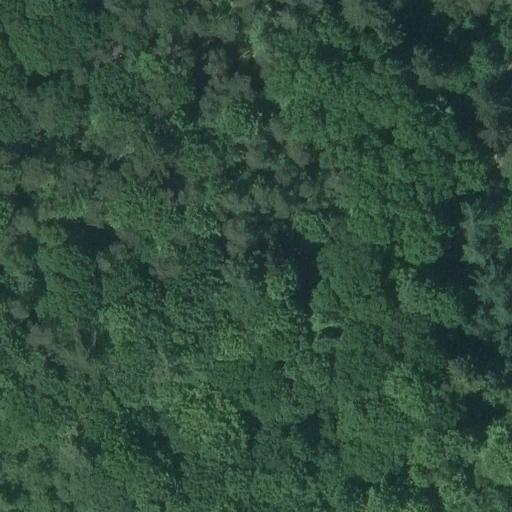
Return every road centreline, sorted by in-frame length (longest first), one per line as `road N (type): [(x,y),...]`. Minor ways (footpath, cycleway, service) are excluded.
road 1 (track): [(0,385),(136,340),(333,256),(511,143)]
road 2 (track): [(147,511),(12,382)]
